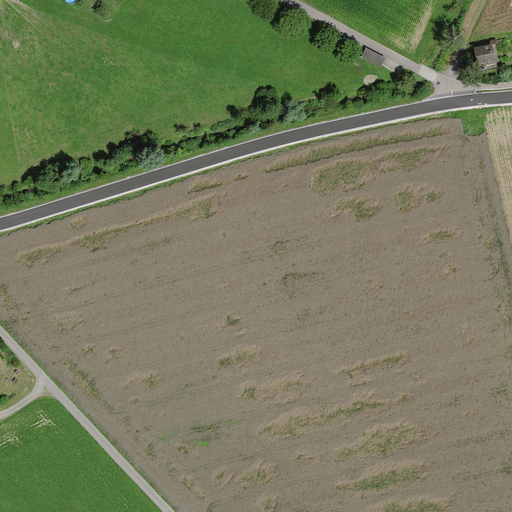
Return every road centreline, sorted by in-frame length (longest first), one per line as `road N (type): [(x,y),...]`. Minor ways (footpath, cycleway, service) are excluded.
road 1 (tertiary): [(0,223),(329,125),(511,97)]
road 2 (track): [(169,511),(0,334)]
road 3 (track): [(288,0),(451,89)]
